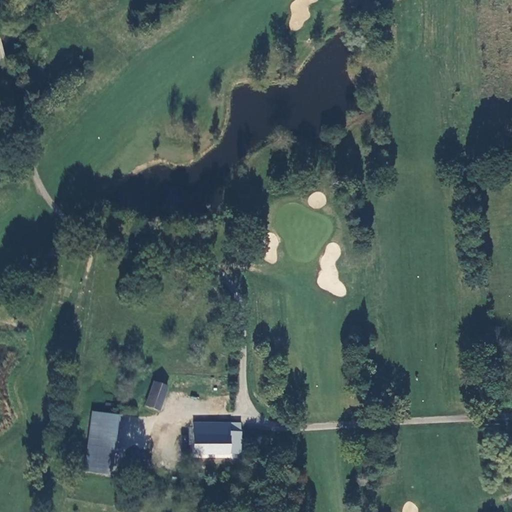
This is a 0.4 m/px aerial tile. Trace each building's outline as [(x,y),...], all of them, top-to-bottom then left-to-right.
[(176,390),(235,393),(234,375),(163,371),(162,380),(171,381),(172,385),(176,385),(176,390)] [(160,413),(168,387),(156,383),(147,409),(160,413)] [(131,421),(108,414),(97,449),(120,457),(131,421)] [(192,455),(238,458),(240,432),(240,426),(194,423),(192,455)] [(171,466),(142,464),(141,484),(170,486),(171,466)]
